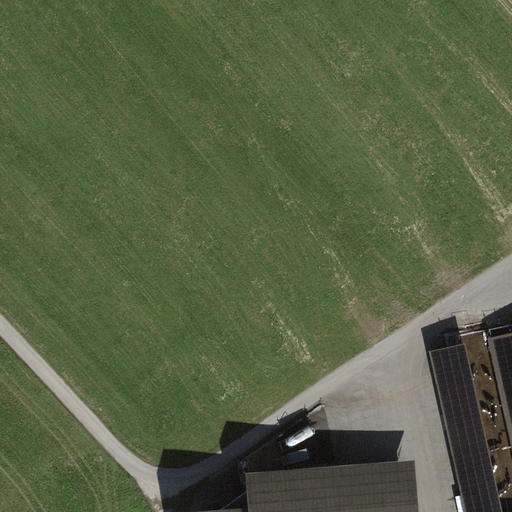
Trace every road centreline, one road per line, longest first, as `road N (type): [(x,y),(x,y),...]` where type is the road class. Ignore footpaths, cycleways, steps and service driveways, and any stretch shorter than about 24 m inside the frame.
road 1 (track): [(511,263),(156,498)]
road 2 (track): [(156,498),(0,326)]
road 3 (track): [(406,336),(438,511)]
